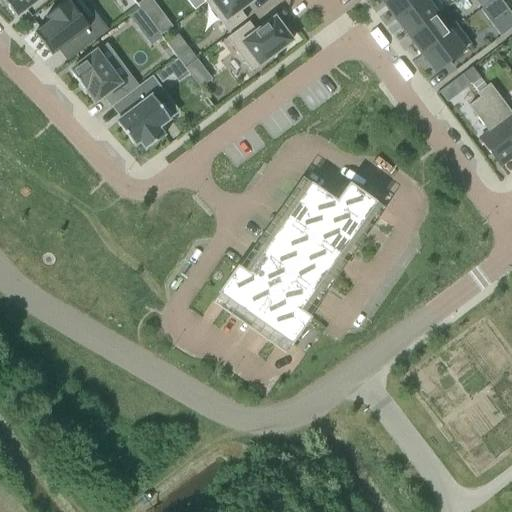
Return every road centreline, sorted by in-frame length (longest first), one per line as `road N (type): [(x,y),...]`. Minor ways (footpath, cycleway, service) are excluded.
road 1 (unclassified): [(511,255),(311,403),(262,422),(212,408),(33,303),(0,274)]
road 2 (residential): [(332,339),(409,232),(409,206),(305,146),(239,224)]
road 3 (residential): [(183,169),(156,188),(121,183),(0,61)]
road 4 (residential): [(351,43),(374,57),(496,212)]
road 5 (residential): [(239,224),(173,316),(263,374)]
road 6 (residential): [(351,43),(183,169)]
